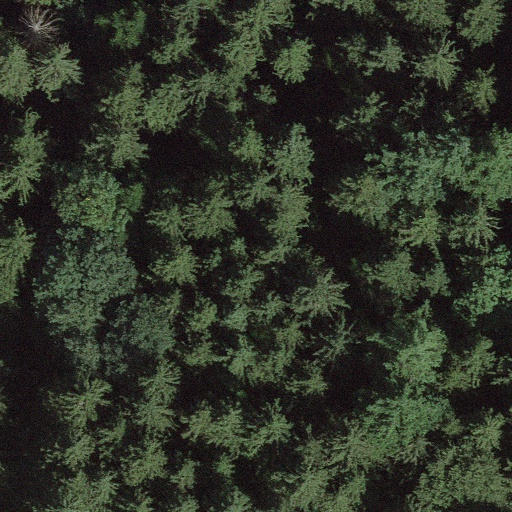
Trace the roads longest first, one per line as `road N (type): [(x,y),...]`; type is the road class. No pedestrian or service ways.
road 1 (track): [(3,511),(99,0)]
road 2 (track): [(318,0),(326,112),(388,511)]
